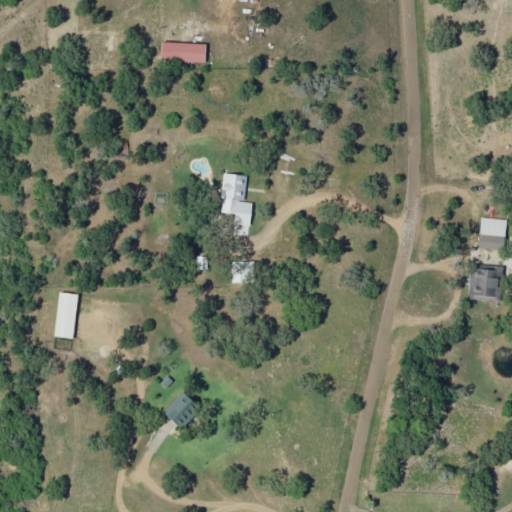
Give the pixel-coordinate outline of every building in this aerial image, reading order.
[(205,43),(161,42),(161,61),(205,62),(205,43)] [(244,202),(246,175),(223,174),(220,214),(234,215),(233,224),(250,226),(252,203),(244,202)] [(479,249),(504,250),(506,219),(480,218),(479,249)] [(232,283),(254,282),(253,262),(231,262),(232,283)] [(468,300),(498,301),(500,271),(469,270),(468,300)] [(72,339),(78,295),(59,292),(54,337),(72,339)] [(200,409),(183,392),(163,412),(181,429),(200,409)]
